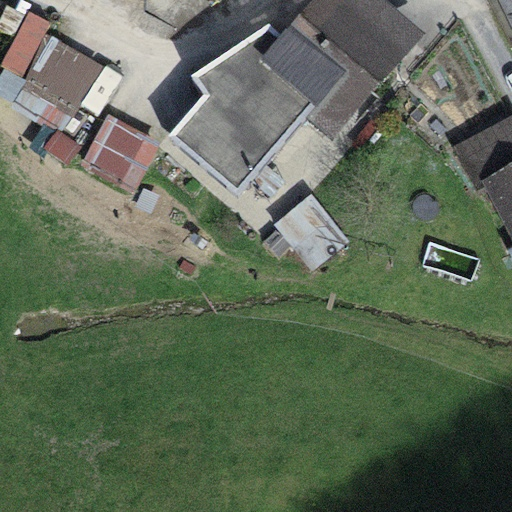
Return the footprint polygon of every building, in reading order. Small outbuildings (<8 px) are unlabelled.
[(158,0),(172,12),(182,0),(158,0)] [(378,8),(369,0),(326,0),(300,30),(369,90),(410,45),(373,13),(378,8)] [(511,0),(501,0),(511,21),(511,0)] [(309,120),(328,137),(369,90),(300,30),(285,48),(269,34),(193,84),(206,102),(170,143),(238,202),(309,120)] [(53,52),(31,87),(70,111),(92,77),(53,52)] [(511,227),(511,125),(461,151),(484,196),(493,191),(511,227)] [(110,133),(92,167),(134,188),(152,155),(110,133)] [(312,200),(276,229),(312,273),(348,244),(312,200)]
